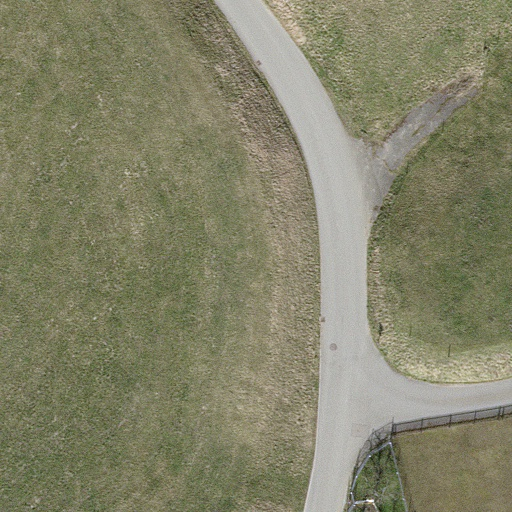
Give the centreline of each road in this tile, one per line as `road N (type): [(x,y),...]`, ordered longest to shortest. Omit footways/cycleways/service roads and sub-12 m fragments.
road 1 (residential): [(352,409),(352,242),(337,156),(291,68),(239,0)]
road 2 (residential): [(352,409),(457,404),(511,392)]
